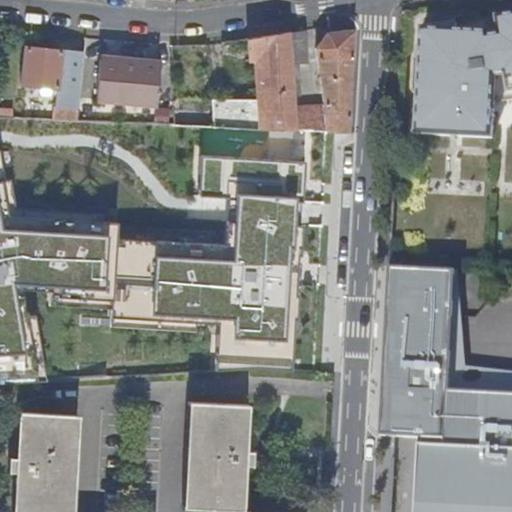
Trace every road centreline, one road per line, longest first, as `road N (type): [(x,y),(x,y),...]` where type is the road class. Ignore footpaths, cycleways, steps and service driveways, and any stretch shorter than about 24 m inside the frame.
road 1 (residential): [(375,6),(348,511)]
road 2 (residential): [(0,1),(170,19),(375,6)]
